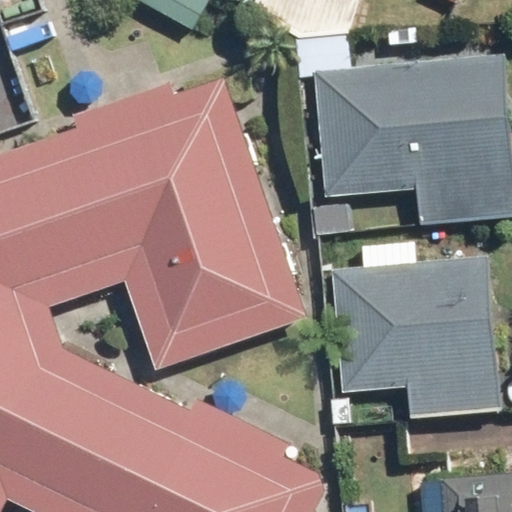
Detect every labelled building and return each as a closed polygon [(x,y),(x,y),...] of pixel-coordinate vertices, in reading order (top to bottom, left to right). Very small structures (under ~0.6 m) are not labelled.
[(148,0),(182,18),(191,0),(148,0)] [(201,0),(194,25),(240,39),(250,6),(232,0),(201,0)] [(351,35),(362,0),(261,0),(258,10),(305,39),(351,35)] [(511,78),(510,54),(321,70),(332,196),(418,189),(421,225),(511,217),(511,78)] [(162,372),(308,317),(229,72),(3,154),(0,148),(0,511),(4,511),(11,498),(40,511),(315,511),(332,477),(289,455),(294,440),(202,399),(196,409),(69,346),(55,307),(130,283),(162,372)] [(492,255),(339,270),(350,389),(411,384),(415,417),(506,408),(492,255)] [(511,511),(511,473),(447,479),(449,511),(511,511)]
